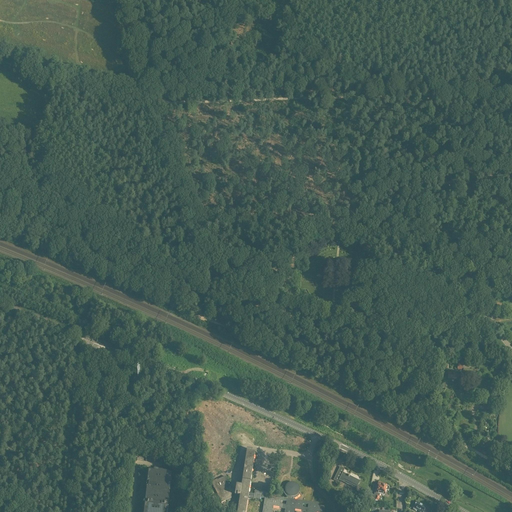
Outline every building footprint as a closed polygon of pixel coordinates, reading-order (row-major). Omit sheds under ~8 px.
[(471,370),(464,370),(463,370),(463,371),(458,371),(458,380),(458,381),(465,381),(465,378),(472,376),(471,370)] [(458,380),(458,371),(458,372),(451,371),(451,372),(448,372),(448,379),(451,379),(452,380),(454,380),(458,380)] [(419,385),(431,391),(434,385),(425,380),(427,376),(423,373),(421,377),(423,378),(422,379),(419,385)] [(497,404),(487,403),(487,410),(496,411),(497,404)] [(360,481),(343,473),(344,469),(340,467),(333,480),(338,482),(339,480),(356,489),(360,481)] [(167,511),(171,475),(155,471),(154,473),(148,472),(143,511),(167,511)] [(370,503),(372,503),(372,501),(378,502),(380,494),(384,495),(385,490),(388,491),(389,488),(386,487),(386,486),(382,485),(382,483),(378,482),(376,493),(374,492),(374,495),(371,494),(370,503)] [(416,502),(413,508),(420,511),(428,511),(429,510),(426,508),(426,507),(416,502)]
